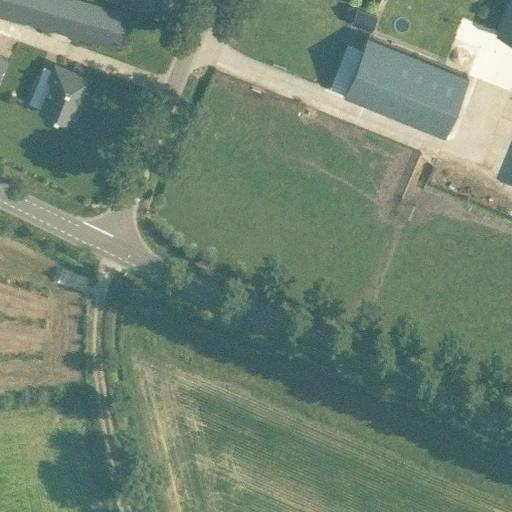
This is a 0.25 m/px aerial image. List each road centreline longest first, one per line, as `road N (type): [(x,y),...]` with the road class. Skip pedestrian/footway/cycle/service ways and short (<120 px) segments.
road 1 (tertiary): [(511,429),(107,245)]
road 2 (track): [(126,511),(97,337),(107,245)]
road 3 (unclassified): [(107,245),(211,0)]
